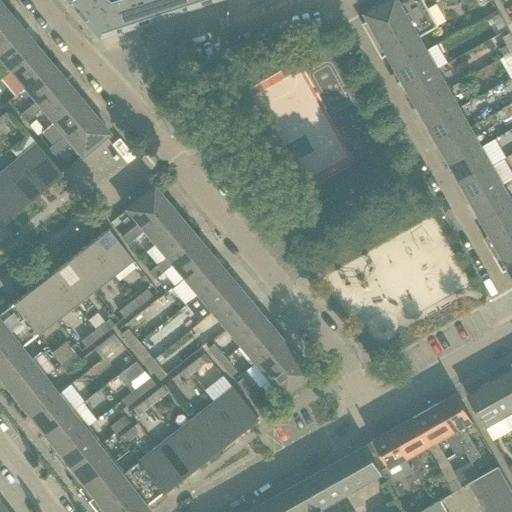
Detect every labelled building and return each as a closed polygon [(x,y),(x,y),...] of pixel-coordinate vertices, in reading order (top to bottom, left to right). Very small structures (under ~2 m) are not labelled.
[(115,0),(113,1),(112,0),(68,0),(101,37),(169,15),(183,11),(216,0),(115,0)] [(388,55),(395,67),(426,50),(419,37),(400,3),(398,0),(390,0),(365,14),(369,20),(362,24),(382,59),(388,55)] [(423,0),(404,0),(400,3),(419,37),(438,27),(423,0)] [(0,15),(0,44),(20,28),(6,10),(0,15)] [(506,26),(497,10),(490,14),(499,30),(506,26)] [(0,78),(9,71),(7,68),(35,45),(20,28),(0,44),(0,78)] [(507,45),(500,50),(504,57),(511,53),(511,52),(511,36),(510,33),(503,37),(507,45)] [(0,79),(14,96),(24,88),(21,85),(49,62),(35,45),(7,68),(9,71),(0,78),(0,79)] [(426,50),(395,67),(406,87),(437,69),(448,63),(437,45),(427,51),(426,50)] [(24,88),(35,102),(63,79),(49,62),(21,85),(24,88)] [(406,87),(417,106),(448,88),(437,69),(406,87)] [(41,109),(50,120),(78,96),(63,79),(35,102),(19,115),(26,122),(41,109)] [(417,106),(428,126),(459,108),(448,88),(417,106)] [(53,123),(41,133),(52,146),(63,136),(64,137),(92,114),(78,96),(50,120),(53,123)] [(428,126),(439,145),(470,127),(459,108),(428,126)] [(64,137),(63,136),(52,146),(48,149),(54,156),(69,143),(81,157),(109,134),(92,114),(64,137)] [(439,145),(449,164),(481,146),(470,127),(439,145)] [(481,146),(449,164),(460,183),(492,165),(492,166),(506,158),(495,140),(482,147),(481,146)] [(36,143),(20,157),(45,187),(63,173),(62,172),(61,172),(36,143)] [(20,157),(3,171),(28,202),(45,187),(20,157)] [(460,183),(471,202),(503,185),(492,166),(492,165),(460,183)] [(3,171),(0,173),(0,203),(11,216),(28,202),(3,171)] [(471,202),(482,222),(511,205),(511,200),(503,185),(471,202)] [(127,244),(143,231),(142,229),(169,206),(153,186),(126,209),(137,223),(121,237),(127,244)] [(0,203),(0,225),(11,216),(0,203)] [(511,205),(482,222),(489,235),(483,238),(503,273),(509,269),(511,274),(511,205)] [(143,231),(156,246),(183,223),(169,206),(142,229),(143,231)] [(155,279),(172,265),(170,263),(198,240),(183,223),(156,246),(166,257),(148,272),(155,279)] [(109,228),(91,242),(115,274),(132,260),(109,230),(110,229),(109,228)] [(172,265),(184,280),(212,257),(198,240),(170,263),(172,265)] [(91,242),(73,256),(98,288),(115,274),(91,242)] [(73,256),(56,270),(80,301),(98,288),(73,256)] [(184,280),(198,297),(226,274),(212,257),(184,280)] [(56,270),(38,284),(62,315),(80,301),(56,270)] [(198,297),(187,306),(199,322),(211,312),(213,313),(240,291),(226,274),(198,297)] [(38,284),(21,298),(45,329),(62,315),(38,284)] [(146,290),(132,301),(138,307),(152,296),(146,290)] [(213,313),(227,331),(255,308),(240,291),(213,313)] [(0,379),(1,381),(29,359),(21,348),(45,329),(21,298),(0,313),(0,379)] [(132,301),(118,312),(123,319),(138,307),(132,301)] [(227,331),(241,348),(269,325),(255,308),(227,331)] [(109,319),(94,330),(100,337),(114,326),(109,319)] [(241,348),(255,364),(283,342),(269,325),(241,348)] [(127,329),(120,334),(132,348),(139,343),(127,329)] [(94,330),(80,342),(85,348),(100,337),(94,330)] [(113,334),(93,349),(102,360),(121,344),(113,334)] [(65,341),(51,352),(56,359),(71,348),(70,347),(65,341)] [(255,364),(269,381),(297,359),(283,342),(255,364)] [(139,343),(132,348),(144,362),(150,356),(139,343)] [(207,348),(221,364),(226,360),(213,344),(207,348)] [(74,352),(60,363),(65,370),(79,359),(74,352)] [(199,357),(186,367),(191,374),(205,363),(199,357)] [(1,381),(15,399),(43,376),(29,359),(1,381)] [(153,359),(146,365),(159,381),(166,375),(153,359)] [(297,359),(269,381),(283,398),(311,375),(297,359)] [(226,360),(221,364),(231,376),(236,372),(226,360)] [(136,361),(117,376),(126,386),(129,383),(134,390),(140,397),(154,385),(139,365),(136,361)] [(186,367),(171,379),(176,386),(191,374),(186,367)] [(511,386),(505,374),(486,385),(503,417),(511,412),(511,386)] [(15,399),(29,416),(57,394),(43,376),(15,399)] [(236,383),(249,398),(254,394),(241,378),(236,383)] [(503,417),(486,385),(467,396),(485,427),(503,417)] [(162,386),(147,398),(152,405),(167,393),(162,386)] [(232,387),(215,401),(239,432),(258,418),(257,417),(256,418),(232,387)] [(134,390),(120,401),(126,407),(140,397),(134,390)] [(457,393),(438,404),(466,452),(470,461),(480,456),(464,428),(473,422),(457,393)] [(29,416),(42,434),(71,411),(57,394),(29,416)] [(254,394),(249,398),(259,411),(265,406),(254,394)] [(147,398),(133,409),(138,416),(152,405),(147,398)] [(215,401),(197,415),(222,446),(239,432),(215,401)] [(415,417),(410,420),(419,437),(426,450),(431,446),(437,443),(446,438),(457,457),(466,452),(438,404),(420,414),(415,417)] [(42,434),(56,451),(84,429),(71,411),(42,434)] [(511,412),(503,417),(511,430),(511,429),(511,412)] [(197,415),(180,429),(204,460),(222,446),(197,415)] [(124,416),(109,428),(114,434),(129,423),(124,416)] [(493,441),(511,430),(503,417),(485,427),(493,441)] [(429,473),(418,454),(426,450),(419,437),(410,420),(391,430),(418,479),(429,473)] [(132,427),(118,439),(123,445),(137,434),(132,427)] [(56,451),(70,469),(98,447),(84,429),(56,451)] [(180,429),(162,443),(186,474),(204,460),(180,429)] [(410,483),(418,479),(391,430),(373,441),(388,467),(381,471),(383,474),(390,485),(406,476),(410,483)] [(162,443),(145,456),(169,488),(186,474),(162,443)] [(246,511),(316,511),(383,474),(381,471),(366,444),(246,511)] [(70,469),(84,487),(112,464),(98,447),(70,469)] [(112,464),(84,487),(93,498),(87,502),(94,511),(149,511),(150,511),(145,506),(169,488),(145,456),(121,475),(112,464)] [(466,464),(457,470),(466,485),(469,483),(475,479),(466,464)] [(469,483),(486,511),(511,511),(511,489),(499,466),(475,479),(469,483)] [(425,509),(420,511),(447,511),(441,500),(425,509)]
